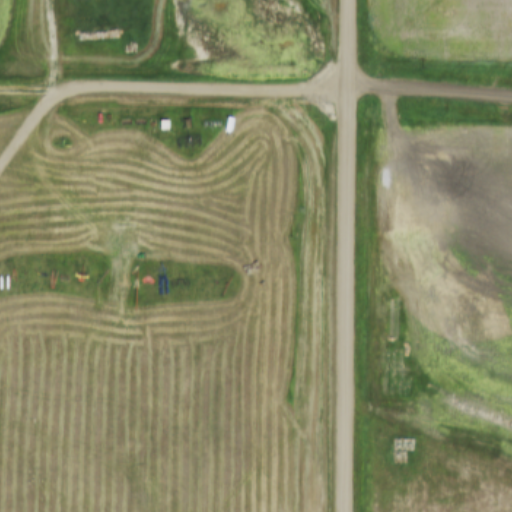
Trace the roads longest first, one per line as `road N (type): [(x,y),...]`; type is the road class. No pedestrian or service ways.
road 1 (residential): [(346,511),(348,0)]
road 2 (track): [(347,400),(399,425),(511,447)]
road 3 (residential): [(511,94),(348,90)]
